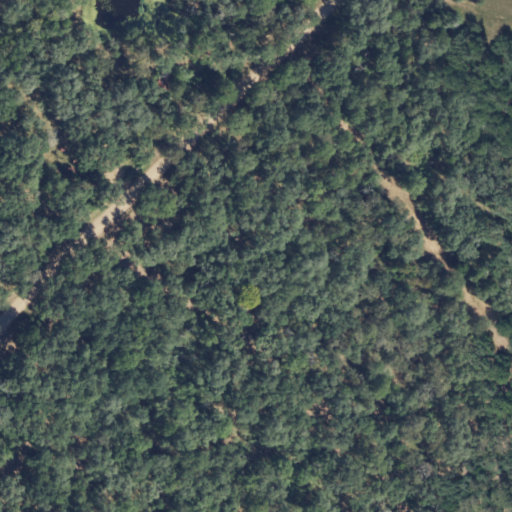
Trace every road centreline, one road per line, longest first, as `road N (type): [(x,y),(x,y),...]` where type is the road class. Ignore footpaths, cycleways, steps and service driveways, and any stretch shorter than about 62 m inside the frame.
road 1 (residential): [(0,329),(251,73),(335,0)]
road 2 (residential): [(299,36),(326,98),(511,337)]
